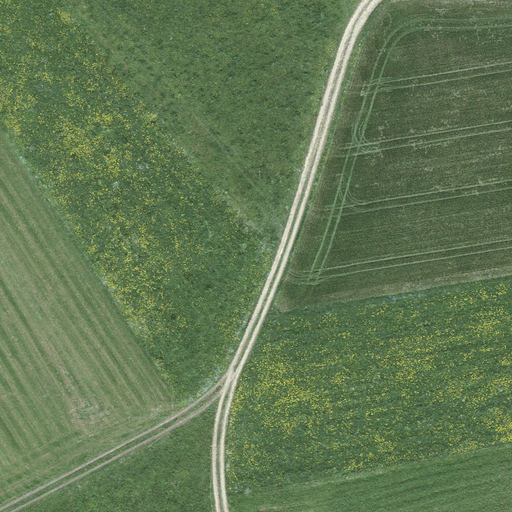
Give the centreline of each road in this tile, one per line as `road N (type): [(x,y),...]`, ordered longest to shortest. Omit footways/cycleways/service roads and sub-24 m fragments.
road 1 (track): [(226,387),(260,315),(350,32),(375,0)]
road 2 (track): [(226,387),(161,434),(10,511)]
road 3 (track): [(226,387),(215,467),(222,511)]
